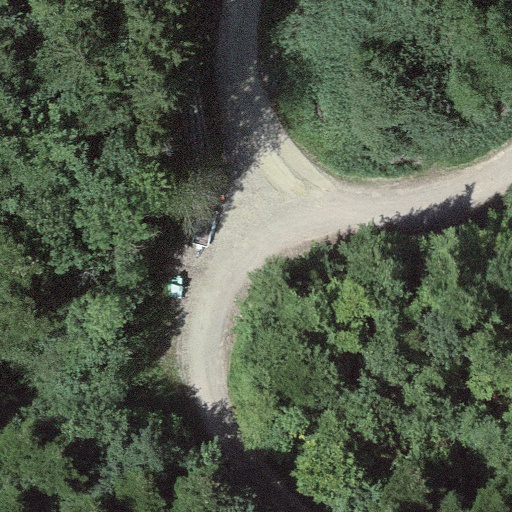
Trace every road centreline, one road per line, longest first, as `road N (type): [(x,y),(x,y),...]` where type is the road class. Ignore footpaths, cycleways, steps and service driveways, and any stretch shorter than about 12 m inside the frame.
road 1 (track): [(283,511),(228,456),(187,362),(213,252),(274,190)]
road 2 (track): [(511,154),(458,198),(353,216),(274,190)]
road 3 (track): [(274,190),(235,114),(244,0)]
